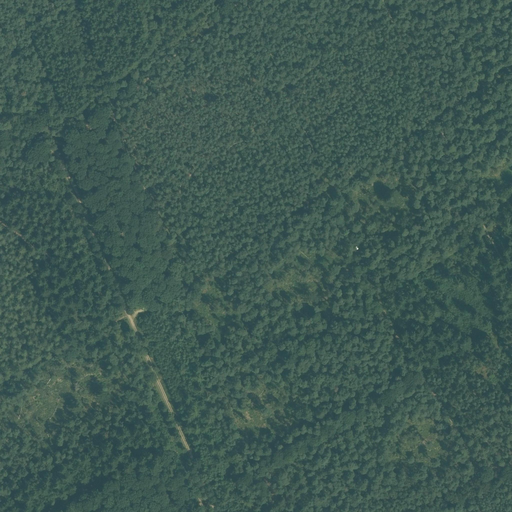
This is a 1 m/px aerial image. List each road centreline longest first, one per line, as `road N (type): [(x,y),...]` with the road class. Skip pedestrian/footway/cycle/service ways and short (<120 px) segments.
road 1 (track): [(128,318),(511,64)]
road 2 (track): [(54,145),(216,511)]
road 3 (track): [(171,410),(511,220)]
road 4 (unknown): [(248,0),(0,216)]
road 5 (track): [(406,0),(146,191)]
road 6 (unknown): [(511,275),(381,0)]
road 7 (track): [(226,0),(103,102)]
road 8 (track): [(0,21),(54,145)]
road 9 (track): [(399,511),(511,457)]
